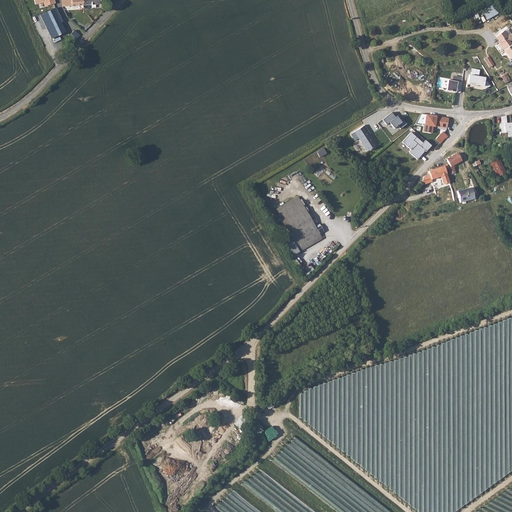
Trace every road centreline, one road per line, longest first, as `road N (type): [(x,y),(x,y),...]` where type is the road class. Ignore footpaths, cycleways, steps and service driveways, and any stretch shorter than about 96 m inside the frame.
road 1 (unclassified): [(20,511),(244,347),(466,115)]
road 2 (track): [(286,412),(302,387),(511,310)]
road 3 (unclassified): [(350,0),(379,89),(393,101),(466,115)]
road 4 (unclassified): [(120,0),(26,101),(0,117)]
road 5 (track): [(412,511),(286,412)]
